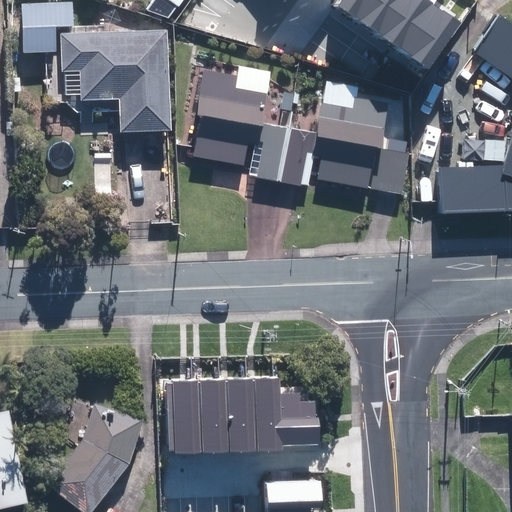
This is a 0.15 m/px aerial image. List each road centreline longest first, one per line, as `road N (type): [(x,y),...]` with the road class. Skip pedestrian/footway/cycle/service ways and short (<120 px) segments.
road 1 (residential): [(0,297),(385,283)]
road 2 (tertiary): [(385,283),(396,511)]
road 3 (tertiary): [(385,283),(511,278)]
